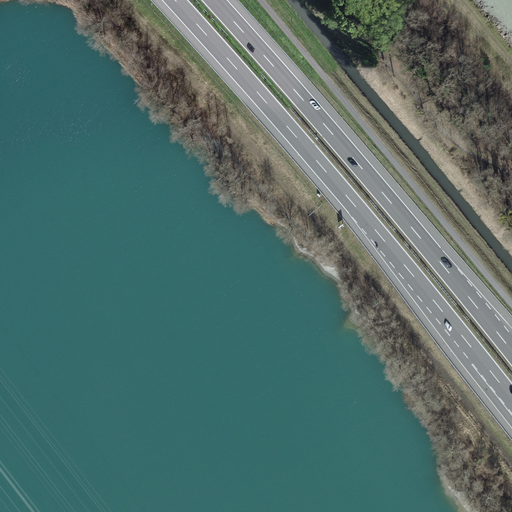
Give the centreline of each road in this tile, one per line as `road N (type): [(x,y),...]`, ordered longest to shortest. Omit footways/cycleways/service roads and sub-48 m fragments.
road 1 (motorway): [(174,0),(511,398)]
road 2 (motorway): [(511,349),(214,0)]
road 3 (unclassified): [(261,0),(511,304)]
